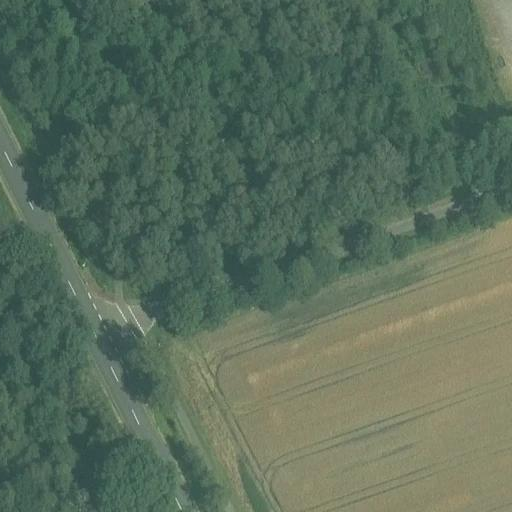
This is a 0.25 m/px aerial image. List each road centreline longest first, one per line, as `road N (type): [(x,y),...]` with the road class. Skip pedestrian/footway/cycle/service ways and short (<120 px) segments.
road 1 (unclassified): [(85,317),(511,185)]
road 2 (tertiary): [(85,317),(181,511)]
road 3 (tertiary): [(0,144),(85,317)]
